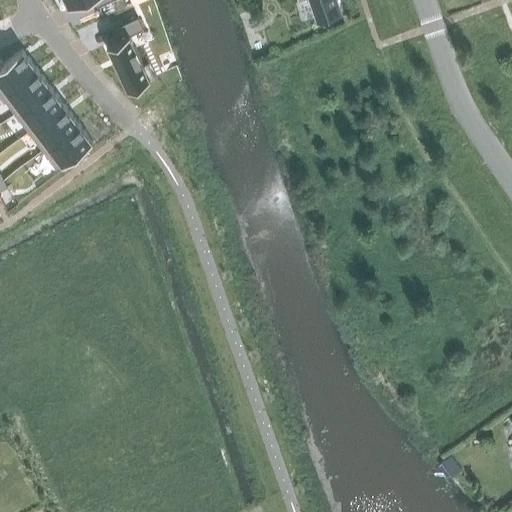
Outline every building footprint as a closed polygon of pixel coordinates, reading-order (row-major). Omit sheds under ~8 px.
[(300,0),(296,2),(302,20),(315,16),(316,18),(342,9),(338,0),(300,0)] [(117,39),(106,44),(127,89),(154,76),(147,62),(143,64),(129,34),(142,28),(137,17),(112,28),(117,39)] [(0,95),(36,68),(22,49),(3,63),(0,59),(0,95)] [(36,68),(0,95),(14,114),(50,86),(36,68)] [(50,86),(14,114),(28,132),(64,104),(50,86)] [(64,104),(28,132),(42,150),(78,123),(64,104)] [(78,123),(42,150),(56,169),(62,165),(64,167),(65,168),(76,160),(73,156),(92,141),(78,123)]
